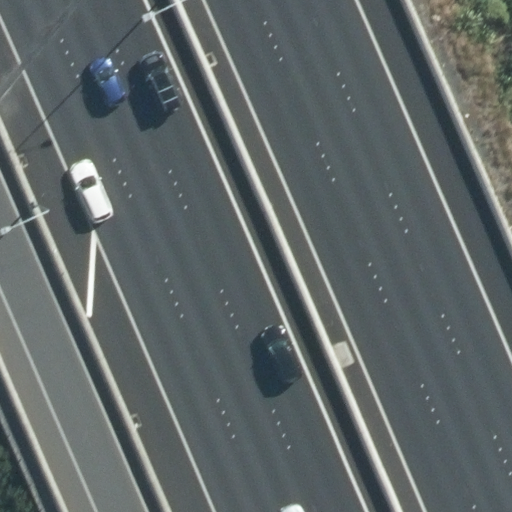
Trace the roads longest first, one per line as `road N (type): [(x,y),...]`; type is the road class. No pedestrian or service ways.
road 1 (motorway): [(310,511),(83,0)]
road 2 (motorway): [(288,0),(511,510)]
road 3 (motorway): [(112,511),(0,238)]
